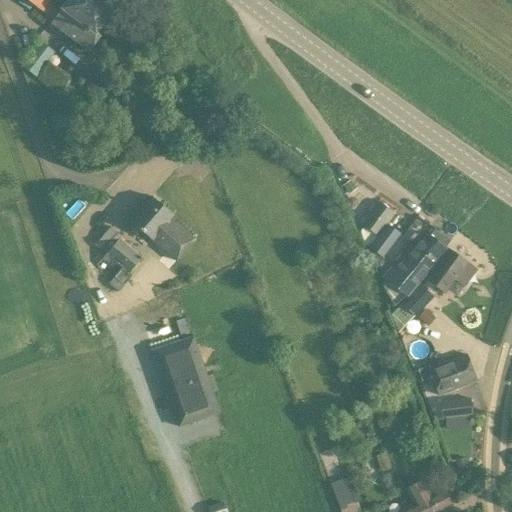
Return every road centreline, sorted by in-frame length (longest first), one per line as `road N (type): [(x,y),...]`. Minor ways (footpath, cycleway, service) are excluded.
road 1 (tertiary): [(511,195),(245,0)]
road 2 (unclassified): [(492,511),(500,375),(511,343)]
